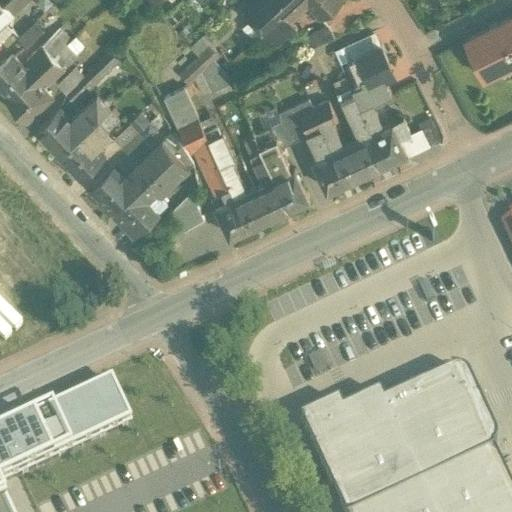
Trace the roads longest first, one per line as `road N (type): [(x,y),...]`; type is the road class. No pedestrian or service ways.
road 1 (tertiary): [(478,166),(160,315)]
road 2 (residential): [(160,315),(105,243),(0,133)]
road 3 (residential): [(272,511),(160,315)]
road 4 (residential): [(383,0),(421,53),(478,166)]
road 5 (tertiary): [(160,315),(0,392)]
